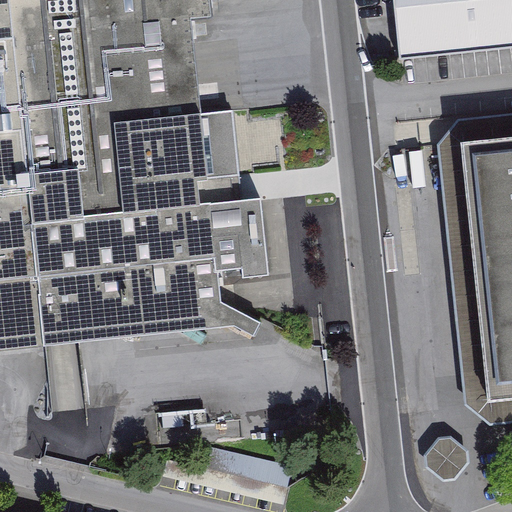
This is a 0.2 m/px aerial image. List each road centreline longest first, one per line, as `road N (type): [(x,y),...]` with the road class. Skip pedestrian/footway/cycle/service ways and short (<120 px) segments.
road 1 (unclassified): [(387,511),(339,0)]
road 2 (unclassified): [(0,472),(171,511)]
